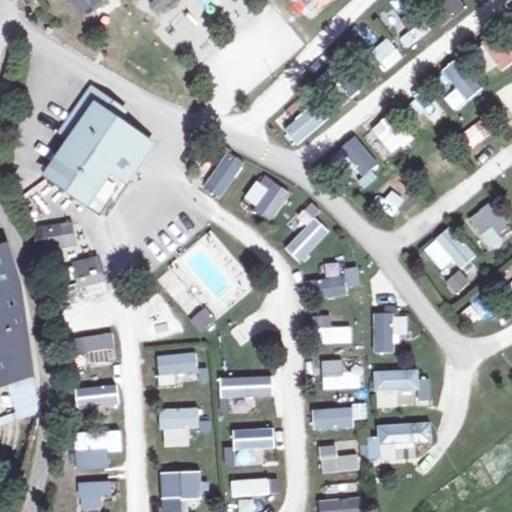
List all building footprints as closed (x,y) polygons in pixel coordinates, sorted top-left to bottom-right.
[(71,0),(80,13),(101,0),(71,0)] [(164,0),(152,0),(148,4),(156,12),(167,2),(164,0)] [(287,0),(305,18),(323,0),(287,0)] [(427,0),(448,25),(468,8),(460,0),(427,0)] [(391,22),(397,31),(369,49),(381,67),(434,33),(417,5),(391,22)] [(176,18),(171,37),(201,45),(206,26),(176,18)] [(478,43),(487,73),(511,65),(511,57),(506,35),(478,43)] [(294,144),(367,88),(346,60),(292,100),(302,113),(282,128),(294,144)] [(471,94),(484,84),(470,65),(457,74),(471,94)] [(78,135),(50,175),(88,201),(111,169),(128,181),(152,146),(112,118),(120,108),(103,97),(101,100),(92,93),(68,127),(78,135)] [(396,113),(371,127),(387,155),(412,141),(396,113)] [(470,117),(460,126),(481,153),(492,145),(470,117)] [(354,136),(332,156),(356,183),(378,163),(354,136)] [(226,151),(203,187),(221,198),(244,162),(226,151)] [(242,202),(272,221),(290,192),(260,173),(242,202)] [(396,207),(410,186),(391,173),(377,195),(396,207)] [(491,201),(465,222),(485,246),(511,225),(491,201)] [(313,217),(283,249),(300,264),(329,232),(313,217)] [(69,225),(46,229),(50,250),(73,246),(69,225)] [(422,249),(446,277),(474,253),(449,225),(422,249)] [(0,424),(39,412),(20,283),(9,249),(0,251),(0,424)] [(96,261),(76,267),(82,287),(101,282),(96,261)] [(246,269),(231,278),(243,295),(257,286),(246,269)] [(324,294),(359,291),(357,270),(323,273),(324,294)] [(207,310),(193,322),(202,333),(216,320),(207,310)] [(373,314),(373,353),(403,353),(403,314),(373,314)] [(351,325),(322,327),(323,345),(352,343),(351,325)] [(115,333),(71,336),(73,366),(117,363),(115,333)] [(198,380),(196,352),(156,355),(158,383),(198,380)] [(343,373),(342,359),(321,360),(323,391),(362,388),(361,372),(343,373)] [(375,406),(418,404),(416,368),(373,370),(375,406)] [(273,397),(273,376),(219,376),(219,398),(273,397)] [(74,387),(75,409),(119,407),(118,385),(74,387)] [(325,424),(364,422),(363,402),(323,405),(325,424)] [(161,446),(189,446),(189,429),(199,429),(199,408),(161,408),(161,446)] [(432,444),(432,423),(371,423),(371,464),(411,464),(411,444),(432,444)] [(275,450),(274,427),(232,428),(232,451),(275,450)] [(108,469),(107,452),(122,452),(122,430),(76,430),(76,469),(108,469)] [(320,453),(322,474),(358,470),(356,449),(320,453)] [(199,470),(158,472),(160,511),(197,511),(201,511),(199,470)] [(272,495),(271,477),(230,480),(231,498),(272,495)] [(79,481),(79,510),(109,510),(109,481),(79,481)] [(318,500),(318,511),(360,511),(359,497),(318,500)]
